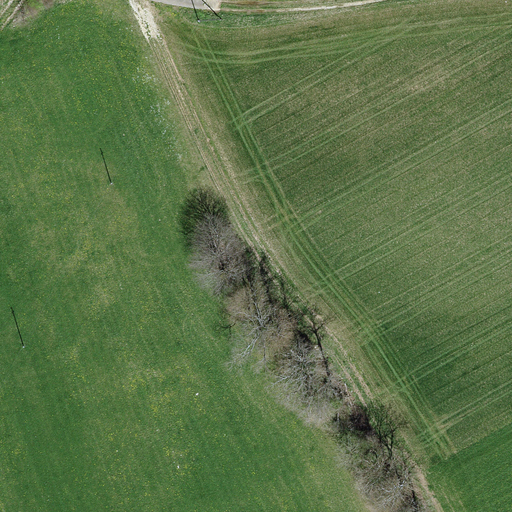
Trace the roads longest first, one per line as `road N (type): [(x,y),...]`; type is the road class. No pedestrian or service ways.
road 1 (track): [(140,0),(183,67),(233,196),(376,400),(442,511)]
road 2 (track): [(339,0),(184,0)]
